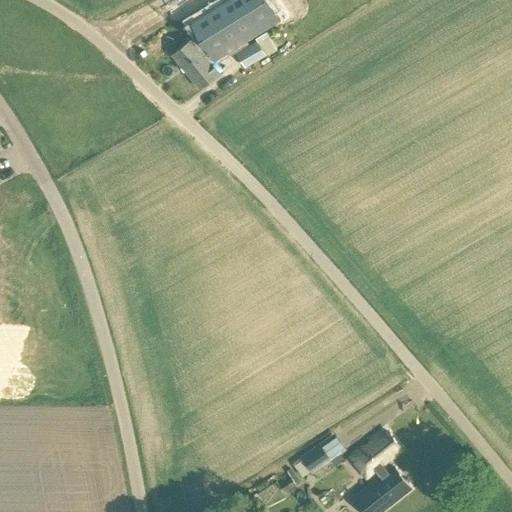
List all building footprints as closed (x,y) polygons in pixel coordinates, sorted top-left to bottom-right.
[(276,11),(269,0),(232,0),(196,23),(213,50),(276,11)] [(260,40),(268,54),(279,47),(270,31),(258,38),(260,40)] [(207,60),(190,39),(171,55),(200,89),(218,73),(230,63),(219,50),(207,60)] [(268,54),(260,40),(237,52),(247,67),(268,54)] [(374,470),(378,477),(352,497),(363,511),(382,511),(412,489),(393,465),(387,470),(382,464),(401,450),(387,431),(382,435),(380,432),(350,455),(366,476),(374,470)] [(320,443),(301,457),(310,470),(312,473),(332,459),(334,461),(337,466),(344,460),(341,456),(338,450),(328,437),(320,443)] [(277,482),(284,493),(297,485),(290,474),(277,482)]
